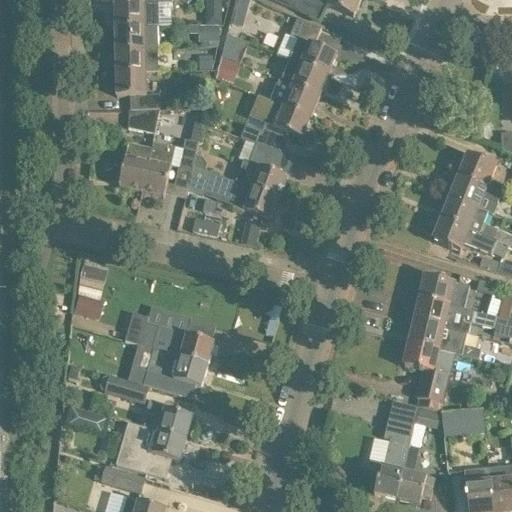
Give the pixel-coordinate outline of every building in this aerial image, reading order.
[(171,7),(170,0),(137,0),(137,7),(114,8),(115,31),(157,30),(158,30),(157,8),(171,7)] [(238,0),(235,10),(247,13),(250,2),(240,0),(238,0)] [(362,0),(269,0),(269,2),(319,24),(326,7),(353,20),(362,0)] [(215,13),(207,18),(207,27),(221,27),(222,27),(222,24),(222,14),(215,13)] [(289,62),(300,67),(328,78),(337,57),(314,48),(321,31),(297,21),(289,39),(297,42),(289,62)] [(198,29),(199,44),(218,42),(217,28),(198,29)] [(145,54),(157,53),(157,30),(115,31),(115,54),(145,54)] [(239,66),(248,46),(228,38),(221,59),(239,66)] [(146,75),(157,75),(157,53),(145,54),(115,54),(116,76),(146,76),(146,75)] [(213,58),(199,58),(199,72),(213,72),(213,58)] [(239,68),(221,61),(216,81),(232,87),(239,68)] [(328,78),(300,67),(289,62),(281,83),(292,88),(319,99),(328,78)] [(159,98),(146,98),(146,76),(116,76),(116,100),(129,99),(130,114),(159,114),(159,98)] [(188,94),(208,95),(209,78),(189,76),(188,94)] [(292,88),(281,83),(278,82),(270,104),(311,121),(319,99),(292,88)] [(261,125),(274,131),(302,142),(311,121),(270,104),(248,95),(245,104),(266,113),(261,125)] [(154,137),(159,114),(130,114),(128,114),(127,131),(154,137)] [(179,165),(193,170),(204,122),(195,120),(190,144),(184,143),(179,165)] [(240,141),(244,143),(271,152),(276,140),(245,128),(240,141)] [(511,136),(500,137),(500,153),(511,157),(511,136)] [(271,152),(244,143),(237,161),(243,164),(235,185),(279,201),(287,180),(264,172),(271,152)] [(164,200),(171,171),(175,151),(152,146),(151,152),(142,194),(164,200)] [(128,147),(125,161),(119,189),(142,194),(151,152),(128,147)] [(469,158),(459,180),(486,190),(495,168),(483,163),(469,158)] [(203,173),(205,168),(202,161),(197,159),(193,169),(203,173)] [(243,213),(263,220),(271,224),(279,201),(235,185),(193,169),(187,192),(229,207),(243,213)] [(451,201),(487,216),(492,217),(500,196),(486,190),(459,180),(451,201)] [(511,238),(496,232),(483,227),(487,216),(451,201),(442,222),(508,249),(511,250),(511,238)] [(220,227),(196,222),(193,235),(217,240),(220,227)] [(503,261),(508,249),(442,222),(434,244),(448,250),(460,255),(464,247),(491,258),(492,256),(503,261)] [(255,250),(258,240),(244,237),(241,247),(255,250)] [(479,271),(511,280),(511,269),(482,261),(479,271)] [(106,286),(110,269),(87,263),(85,265),(81,279),(105,286),(106,286)] [(79,297),(80,298),(81,295),(101,301),(105,286),(81,279),(79,297)] [(441,283),(426,279),(420,301),(447,307),(453,284),(441,281),(441,283)] [(493,298),(497,289),(479,284),(476,293),(493,298)] [(106,302),(101,301),(81,295),(80,298),(75,316),(100,323),(106,302)] [(420,301),(415,323),(442,330),(444,321),(462,325),(462,324),(470,326),(471,324),(493,330),(495,320),(447,307),(420,301)] [(488,316),(497,319),(501,303),(493,301),(488,316)] [(497,319),(507,322),(511,305),(502,302),(497,319)] [(139,349),(153,353),(159,329),(148,326),(149,321),(134,316),(126,345),(139,349)] [(498,321),(495,330),(494,336),(506,340),(510,324),(498,321)] [(442,330),(415,323),(410,347),(455,357),(480,362),(481,354),(463,350),(466,338),(441,332),(442,330)] [(184,337),(175,335),(169,357),(180,360),(208,368),(214,346),(184,337)] [(455,357),(410,347),(404,370),(422,374),(415,401),(418,402),(416,410),(440,415),(441,408),(443,408),(455,357)] [(208,368),(180,360),(169,357),(154,353),(148,376),(201,391),(208,368)] [(78,383),(81,371),(72,368),(69,380),(78,383)] [(110,380),(105,395),(144,407),(148,391),(110,380)] [(167,409),(149,403),(145,417),(162,422),(159,435),(186,443),(193,420),(166,412),(167,409)] [(67,426),(105,436),(110,418),(72,407),(67,426)] [(418,411),(414,428),(428,431),(432,415),(418,411)] [(468,414),(471,439),(484,438),(481,413),(468,414)] [(374,498),(397,503),(403,475),(414,429),(388,423),(383,442),(389,443),(383,470),(377,469),(374,481),(378,482),(374,498)] [(165,483),(171,463),(179,466),(186,443),(159,435),(128,426),(116,468),(165,483)] [(423,440),(412,437),(409,452),(420,455),(423,440)] [(511,511),(511,468),(488,471),(492,511),(511,511)] [(140,497),(145,482),(106,471),(102,485),(140,497)] [(492,511),(488,471),(465,474),(468,511),(492,511)] [(430,503),(434,484),(435,482),(403,475),(397,503),(420,508),(421,501),(430,503)] [(164,511),(138,504),(126,501),(123,511),(164,511)]
